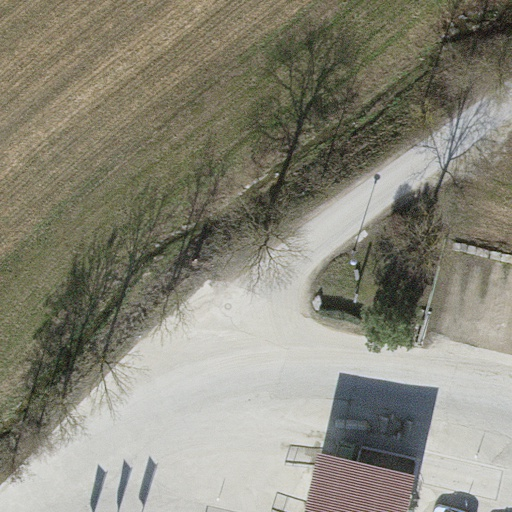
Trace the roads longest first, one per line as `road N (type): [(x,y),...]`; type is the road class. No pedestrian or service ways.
road 1 (unclassified): [(511,103),(191,355)]
road 2 (residential): [(191,355),(511,422)]
road 3 (residential): [(34,511),(191,355)]
